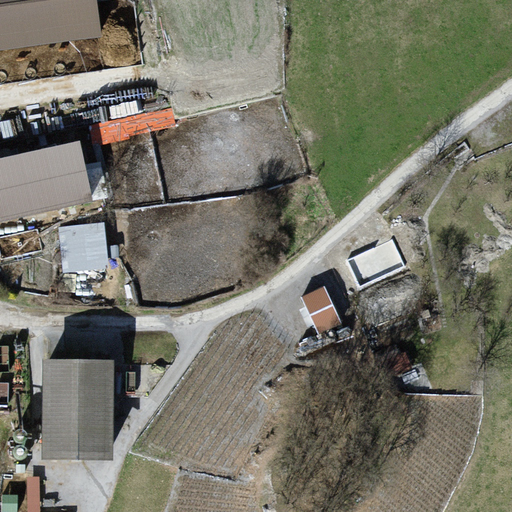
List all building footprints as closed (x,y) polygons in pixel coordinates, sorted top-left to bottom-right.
[(97,0),(0,0),(0,48),(102,37),(97,0)] [(172,105),(91,124),(96,145),(176,126),(172,105)] [(75,146),(0,163),(0,215),(87,196),(75,146)] [(61,224),(65,268),(111,264),(106,220),(61,224)] [(330,280),(305,287),(318,334),(342,327),(330,280)] [(106,360),(51,361),(53,456),(107,455),(106,360)] [(33,474),(30,509),(40,510),(43,475),(33,474)]
